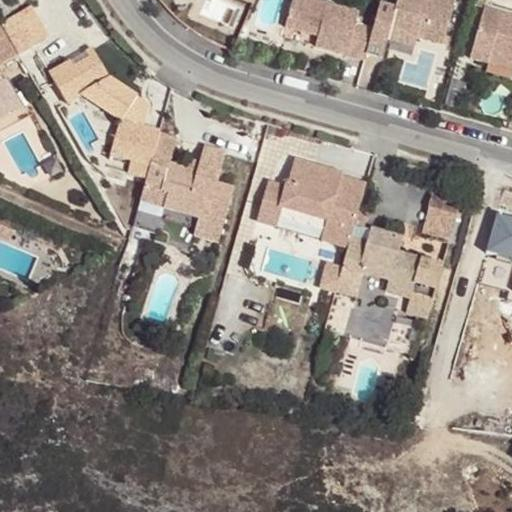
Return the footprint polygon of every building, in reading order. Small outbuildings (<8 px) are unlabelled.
[(359,13),(312,0),(292,0),(284,28),(317,38),(315,47),(364,61),(366,55),(373,29),(356,24),(359,13)] [(455,0),(454,0),(397,0),(395,8),(380,4),(373,29),(366,55),(383,59),(388,41),(391,30),(417,38),(443,46),(455,0)] [(0,23),(18,53),(47,36),(29,6),(0,23)] [(511,16),(484,8),(470,59),(488,65),(490,58),(511,64),(511,16)] [(0,63),(18,53),(0,23),(0,22),(0,121),(22,108),(6,80),(2,81),(0,77),(0,63)] [(417,38),(391,30),(388,41),(414,48),(417,38)] [(144,127),(140,126),(141,120),(146,121),(150,107),(137,99),(138,97),(111,79),(92,48),(85,53),(88,59),(74,67),(71,61),(48,75),(67,106),(81,98),(120,122),(110,156),(130,162),(127,175),(146,180),(159,134),(160,132),(144,127)] [(511,64),(490,58),(488,65),(511,71),(511,64)] [(235,188),(217,183),(226,152),(203,146),(199,162),(197,170),(186,168),(171,163),(177,139),(159,134),(146,180),(144,188),(166,194),(163,209),(199,219),(194,237),(219,244),(235,188)] [(199,162),(188,159),(186,168),(197,170),(199,162)] [(331,174),(332,170),(295,159),(286,187),(268,182),(256,222),(277,228),(280,218),(283,209),(326,222),(324,230),(352,238),(359,210),(367,185),(341,177),(331,174)] [(166,194),(144,188),(139,203),(163,209),(166,194)] [(452,241),(461,205),(432,198),(423,233),(452,241)] [(326,222),(283,209),(280,218),(324,230),(326,222)] [(399,253),(403,238),(370,229),(369,231),(364,229),(369,213),(359,210),(352,238),(348,249),(343,269),(336,293),(355,297),(357,286),(361,273),(388,281),(385,293),(410,300),(408,307),(406,314),(428,320),(444,265),(430,262),(399,253)] [(511,219),(497,216),(487,253),(511,259),(511,219)] [(352,238),(324,230),(320,242),(348,249),(352,238)] [(343,269),(327,264),(320,290),(336,294),(336,293),(343,269)] [(388,281),(361,273),(357,286),(385,293),(388,281)] [(410,300),(385,293),(384,300),(408,307),(410,300)]
